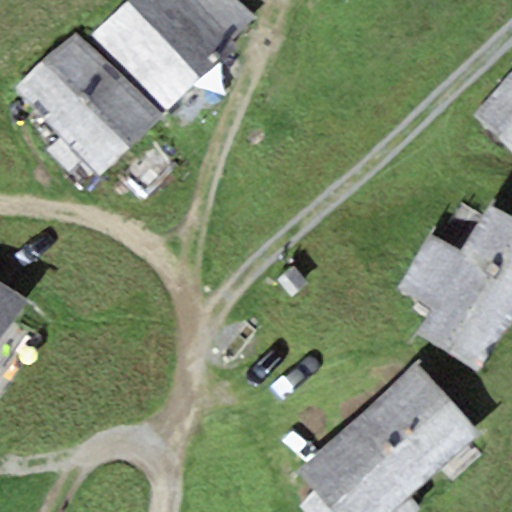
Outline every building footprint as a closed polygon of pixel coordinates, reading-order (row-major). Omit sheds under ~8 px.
[(126,0),(92,35),(166,109),(235,41),(255,20),(235,0),(126,0)] [(162,119),(75,33),(17,92),(104,178),(162,119)] [(511,77),(474,119),(511,153),(511,77)] [(478,371),(511,317),(511,221),(491,209),(462,255),(431,236),(397,290),(428,309),(412,333),(478,371)] [(0,342),(26,301),(0,285),(0,342)] [(333,511),(392,511),(478,435),(415,366),(298,472),(333,511)]
